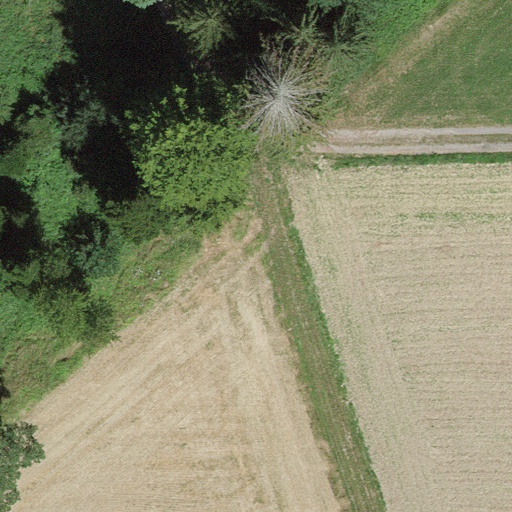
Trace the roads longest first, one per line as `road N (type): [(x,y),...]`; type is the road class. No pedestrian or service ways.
road 1 (track): [(239,136),(370,511)]
road 2 (track): [(511,132),(239,136)]
road 3 (track): [(239,136),(169,0)]
